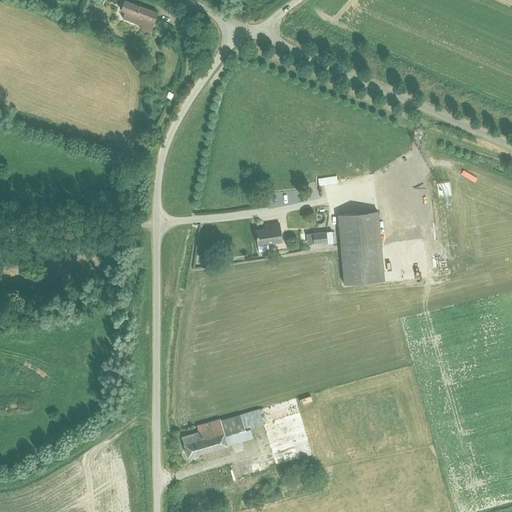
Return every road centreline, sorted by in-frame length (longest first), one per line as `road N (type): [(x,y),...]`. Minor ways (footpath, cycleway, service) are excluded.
road 1 (tertiary): [(157,511),(159,175),(201,82),(237,36),(252,31)]
road 2 (tertiary): [(511,145),(252,31)]
